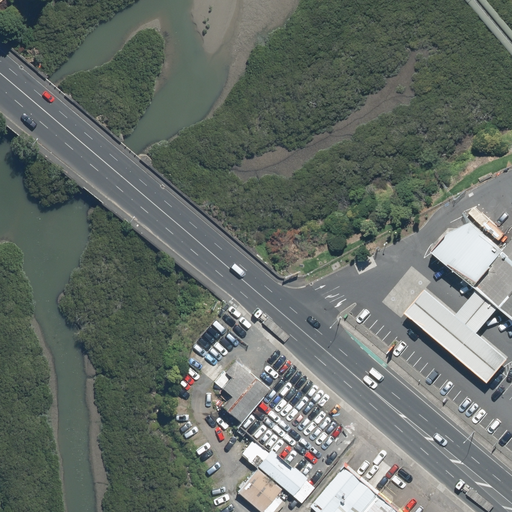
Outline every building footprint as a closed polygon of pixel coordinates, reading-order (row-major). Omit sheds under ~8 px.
[(435,248),(476,282),(505,248),(471,220),(451,230),(435,248)] [(511,221),(502,232),(508,239),(511,234),(511,221)] [(511,239),(505,248),(476,282),(502,305),(511,312),(511,239)] [(458,320),(428,294),(408,317),(492,388),(511,365),(477,336),(503,306),(483,290),(458,320)] [(271,387),(237,357),(225,370),(230,374),(220,385),(231,395),(222,405),(241,422),(271,387)] [(306,478),(272,448),(257,464),(292,494),(306,478)] [(321,511),(363,511),(381,492),(347,463),(312,504),(321,511)] [(281,488),(258,467),(238,491),(261,511),(281,488)] [(404,511),(381,492),(363,511),(404,511)]
